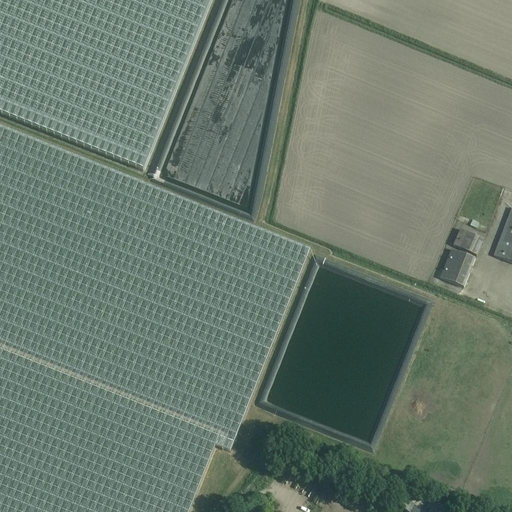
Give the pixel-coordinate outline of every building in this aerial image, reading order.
[(0,0),(0,114),(145,172),(212,0),(0,0)] [(0,511),(190,511),(216,447),(231,453),(311,252),(0,128),(0,511)] [(493,258),(511,264),(511,209),(493,258)] [(462,243),(487,251),(491,239),(485,237),(487,230),(468,224),(462,243)] [(439,280),(464,290),(476,261),(451,251),(439,280)] [(308,489),(312,480),(307,478),(303,486),(308,489)] [(399,506),(406,511),(447,511),(431,499),(428,502),(411,490),(399,506)]
